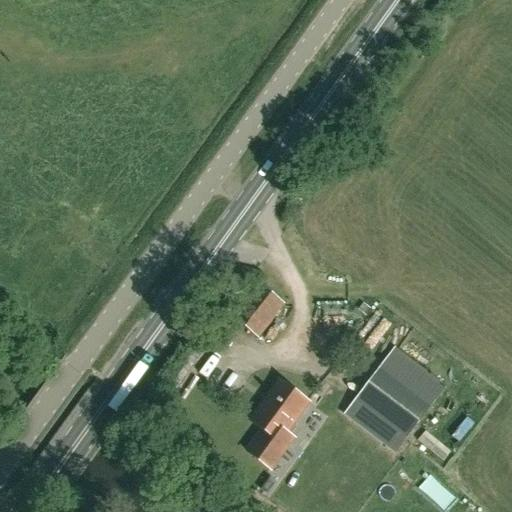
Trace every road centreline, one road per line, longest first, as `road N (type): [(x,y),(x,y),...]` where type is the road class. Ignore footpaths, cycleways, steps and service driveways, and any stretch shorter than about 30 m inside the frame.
road 1 (primary): [(27,511),(399,0)]
road 2 (unclassified): [(0,478),(344,0)]
